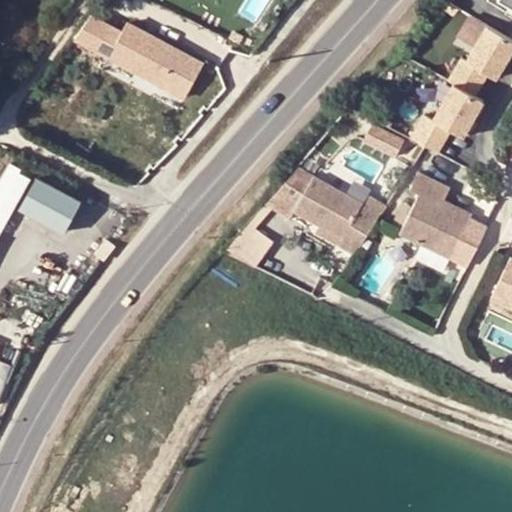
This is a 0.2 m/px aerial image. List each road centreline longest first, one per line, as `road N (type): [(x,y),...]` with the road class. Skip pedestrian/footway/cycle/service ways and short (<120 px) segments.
road 1 (tertiary): [(181,221),(56,386),(0,497)]
road 2 (residential): [(82,0),(1,131),(142,201)]
road 3 (tertiary): [(378,0),(181,221)]
road 4 (residential): [(142,201),(308,0)]
